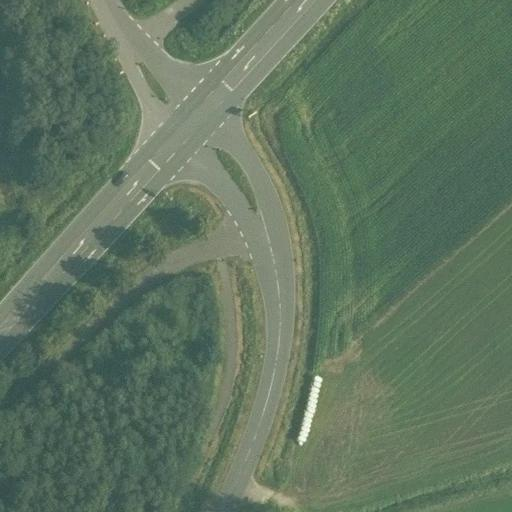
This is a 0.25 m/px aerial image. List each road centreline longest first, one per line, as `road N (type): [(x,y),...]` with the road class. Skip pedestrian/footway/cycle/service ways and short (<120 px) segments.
road 1 (tertiary): [(223,511),(271,379),(277,290),(258,217),(210,137),(192,123)]
road 2 (primary): [(192,123),(0,334)]
road 3 (primary): [(311,0),(192,123)]
road 4 (unclassified): [(192,123),(152,86),(106,0)]
